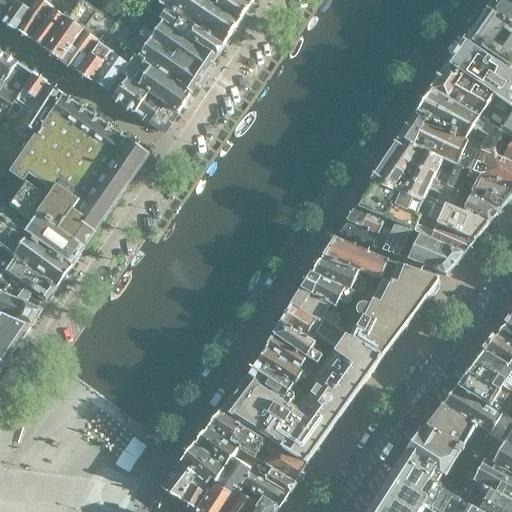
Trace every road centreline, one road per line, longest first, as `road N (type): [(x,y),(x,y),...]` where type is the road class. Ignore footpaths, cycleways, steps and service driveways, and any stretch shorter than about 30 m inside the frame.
road 1 (residential): [(134,499),(473,0)]
road 2 (residential): [(282,0),(0,410)]
road 3 (residential): [(511,267),(330,511)]
road 4 (residential): [(134,499),(0,488)]
